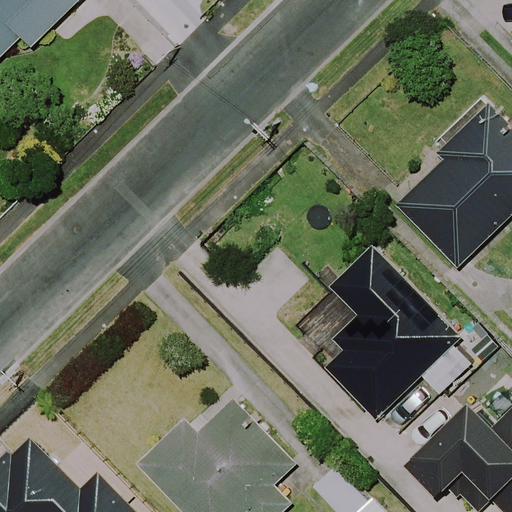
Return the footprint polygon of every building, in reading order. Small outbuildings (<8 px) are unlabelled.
[(80,0),(0,0),(0,60),(23,37),(34,47),(80,0)] [(511,218),(511,124),(483,95),(435,142),(450,157),(399,207),(460,269),(511,218)] [(462,339),(376,245),(332,286),(360,316),(336,338),(346,349),(327,367),(376,420),(424,376),(445,399),(464,382),(441,358),(462,339)] [(291,463),(222,390),(185,424),(141,466),(183,511),(247,511),(249,511),(278,511),(290,501),(272,481),(291,463)] [(323,511),(364,511),(376,501),(340,465),(308,496),(323,511)] [(386,511),(376,501),(364,511),(386,511)]
